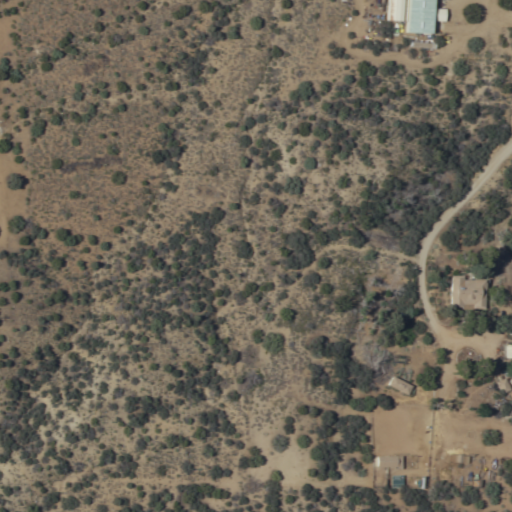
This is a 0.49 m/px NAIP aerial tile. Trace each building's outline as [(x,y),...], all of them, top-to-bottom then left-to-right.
[(386,0),(404,0),(404,21),(400,20),(400,22),(391,22),(391,21),(386,21),(386,0)] [(443,9),(443,22),(431,21),(431,33),(406,32),(406,0),(432,0),(432,9),(443,9)] [(487,279),(487,288),(483,288),(483,308),(472,308),(472,310),(459,310),(459,306),(449,306),(448,275),(460,275),(461,279),(487,279)] [(511,361),(511,362),(510,359),(503,359),(503,345),(510,345),(510,348),(511,348),(511,361)] [(386,385),(390,376),(410,386),(406,395),(386,385)] [(509,389),(500,394),(494,382),(503,377),(509,389)] [(449,453),(467,456),(466,463),(460,462),(448,461),(449,453)] [(400,469),(394,469),(394,466),(376,467),(376,465),(372,466),(372,456),(375,456),(400,456),(400,469)] [(402,487),(390,488),(389,475),(401,475),(402,487)]
